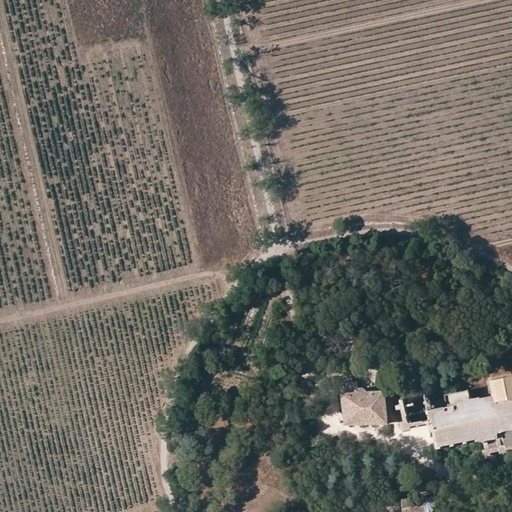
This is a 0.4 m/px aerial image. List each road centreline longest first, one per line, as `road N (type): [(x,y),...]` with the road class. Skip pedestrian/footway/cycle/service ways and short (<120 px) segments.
road 1 (track): [(225,0),(280,244),(217,298),(187,356),(162,454),(171,511)]
road 2 (track): [(0,319),(258,261)]
road 3 (track): [(280,244),(362,231),(476,247),(511,241)]
